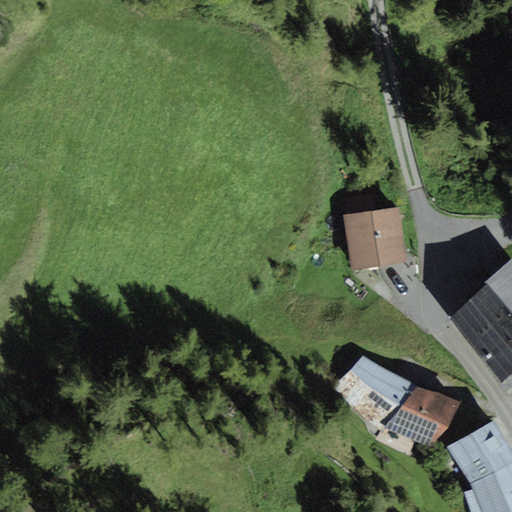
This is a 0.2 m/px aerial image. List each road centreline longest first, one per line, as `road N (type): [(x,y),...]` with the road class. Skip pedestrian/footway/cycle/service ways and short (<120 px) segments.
road 1 (track): [(376,0),(385,68),(437,271)]
road 2 (residential): [(511,232),(469,247),(437,271),(440,314),(511,421)]
